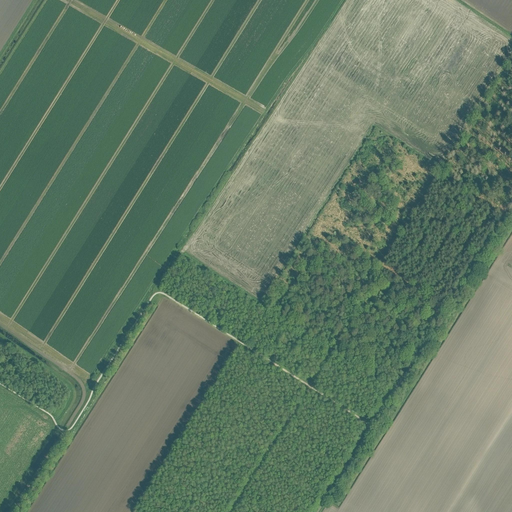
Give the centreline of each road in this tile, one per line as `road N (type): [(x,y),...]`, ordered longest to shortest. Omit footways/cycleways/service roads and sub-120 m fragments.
road 1 (track): [(315,511),(430,333),(434,313),(511,202)]
road 2 (unknown): [(182,255),(333,354),(233,511)]
road 3 (unknown): [(154,294),(349,0)]
